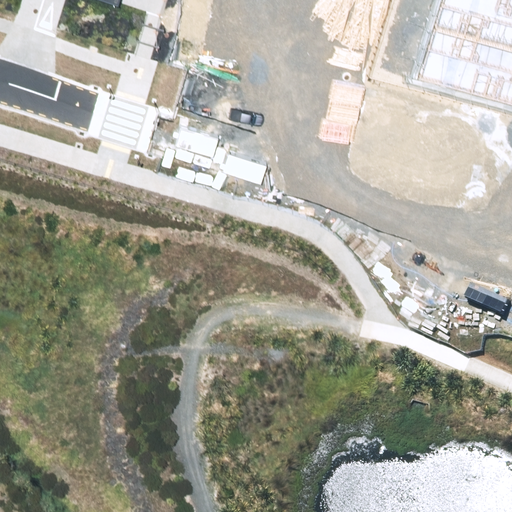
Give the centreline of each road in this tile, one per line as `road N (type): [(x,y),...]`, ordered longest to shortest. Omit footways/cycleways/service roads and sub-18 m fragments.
road 1 (unknown): [(128,122),(511,260)]
road 2 (residential): [(0,77),(128,122)]
